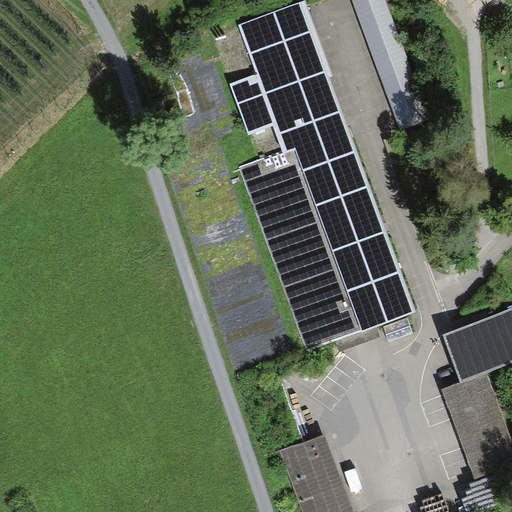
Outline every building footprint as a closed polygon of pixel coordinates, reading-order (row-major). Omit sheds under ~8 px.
[(385,0),(353,0),(401,129),(429,119),(385,0)] [(405,314),(297,4),(196,39),(304,349),(405,314)] [(511,309),(435,340),(452,384),(511,360),(511,309)] [(511,465),(480,380),(437,396),(470,482),(511,466),(511,465)] [(350,511),(321,433),(279,449),(303,511),(350,511)]
